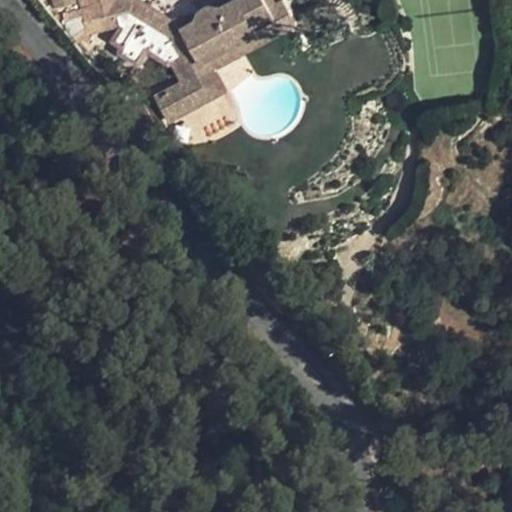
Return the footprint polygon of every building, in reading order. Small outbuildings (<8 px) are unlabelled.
[(78,0),(81,7),(62,12),(67,28),(77,42),(87,33),(122,24),(111,40),(121,47),(118,52),(139,63),(146,50),(168,62),(172,61),(181,80),(154,95),(157,99),(214,67),(208,56),(290,10),(285,0),(215,0),(212,3),(209,3),(206,4),(203,6),(200,8),(198,11),(196,14),(195,18),(182,24),(172,18),(148,4),(143,12),(130,5),(133,0),(78,0)] [(148,4),(141,0),(133,0),(130,5),(143,12),(148,4)] [(297,22),(290,10),(208,56),(214,67),(297,22)] [(198,11),(172,18),(182,24),(195,18),(196,14),(198,11)] [(396,35),(389,21),(321,48),(342,102),(371,91),(386,85),(395,75),(399,70),(401,62),(401,47),(396,35)] [(214,67),(157,99),(169,120),(226,89),(214,67)] [(209,122),(234,114),(227,95),(203,104),(209,122)]
